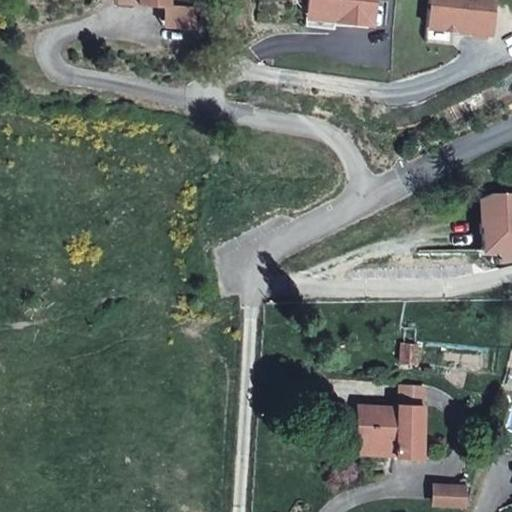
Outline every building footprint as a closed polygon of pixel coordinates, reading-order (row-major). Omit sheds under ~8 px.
[(368,20),(369,0),(302,0),(301,8),(331,9),(330,16),(368,20)] [(490,0),(426,0),(425,21),(451,24),(489,28),(490,0)] [(331,9),(301,8),(301,22),(330,25),(330,16),(331,9)] [(451,24),(425,21),(424,37),(450,39),(451,24)] [(511,249),(511,192),(482,192),(481,249),(511,249)] [(400,343),(399,361),(413,362),(414,344),(400,343)] [(390,447),(390,455),(391,455),(421,457),(423,404),(394,402),(393,405),(356,403),(353,445),(390,447)] [(353,453),(383,455),(390,455),(390,447),(353,445),(353,453)] [(391,468),(391,455),(390,455),(383,455),(382,468),(391,468)] [(434,485),(433,502),(462,504),(462,486),(434,485)]
